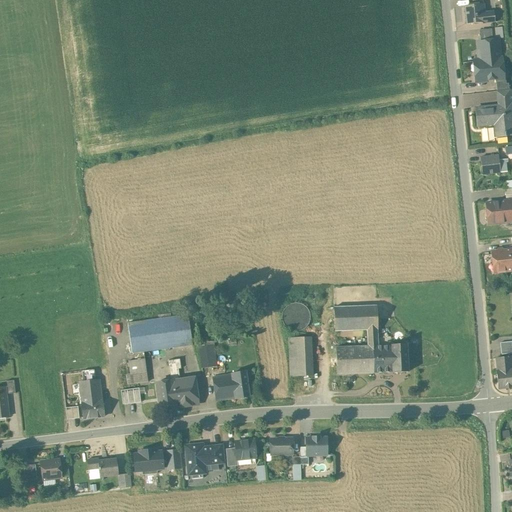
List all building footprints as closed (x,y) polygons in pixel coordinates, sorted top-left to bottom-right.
[(484,4),(465,6),(466,24),(493,22),(492,12),(485,13),(484,4)] [(491,29),(479,30),(480,42),(492,41),(491,29)] [(480,42),(478,42),(480,60),(500,58),(498,40),(492,41),(480,42)] [(480,60),(474,61),(474,62),(473,62),(470,65),(471,70),(474,72),(475,72),(476,82),(496,80),(503,79),(501,58),(500,58),(480,60)] [(503,79),(496,80),(497,91),(509,89),(508,83),(506,84),(505,78),(503,79)] [(509,97),(498,98),(498,106),(510,105),(509,97)] [(498,106),(475,109),(477,126),(495,124),(496,138),(511,136),(511,117),(511,105),(510,105),(498,106)] [(498,155),(480,157),(482,175),(500,173),(498,161),(498,155)] [(506,160),(498,161),(500,173),(507,172),(506,160)] [(511,200),(486,203),(488,224),(511,221),(511,200)] [(511,249),(491,252),(494,273),(511,270),(511,249)] [(376,306),(333,307),(335,331),(367,330),(367,346),(335,347),(337,375),(379,373),(378,345),(376,306)] [(289,316),(288,320),(288,323),(289,326),(291,329),(293,331),(296,332),(300,333),(303,332),(306,330),(308,328),(310,325),(310,322),(310,318),(308,315),(306,313),(303,311),(300,310),(297,310),(293,312),(291,314),(289,316)] [(159,319),(127,323),(132,354),(162,350),(162,349),(192,345),(188,315),(171,317),(159,319)] [(311,337),(288,338),(290,377),(313,376),(311,337)] [(511,345),(511,342),(500,343),(501,355),(511,353),(511,345)] [(406,344),(378,345),(379,373),(407,372),(408,372),(408,371),(406,344)] [(214,346),(199,348),(202,367),(217,365),(214,346)] [(511,368),(511,357),(495,358),(497,371),(496,371),(498,389),(511,387),(511,368)] [(144,359),(128,361),(130,374),(126,375),(127,385),(147,382),(144,359)] [(179,359),(168,361),(169,370),(178,368),(178,369),(181,369),(179,359)] [(178,368),(169,370),(171,381),(180,380),(178,369),(178,368)] [(94,370),(82,371),(83,382),(95,381),(94,370)] [(245,372),(231,374),(235,398),(235,399),(248,397),(245,372)] [(231,374),(213,378),(216,401),(235,398),(231,374)] [(180,380),(171,381),(156,383),(160,410),(198,404),(194,378),(180,380)] [(14,380),(6,381),(8,394),(15,393),(14,380)] [(83,382),(79,382),(83,419),(104,417),(99,380),(95,381),(83,382)] [(139,388),(121,391),(122,405),(141,402),(139,388)] [(78,406),(65,408),(67,420),(79,418),(78,406)] [(313,439),(306,439),(306,455),(326,455),(326,453),(328,451),(328,447),(326,445),(326,438),(319,439),(319,437),(313,438),(313,439)] [(292,439),(270,440),(270,454),(292,454),(292,439)] [(253,440),(235,442),(235,448),(236,460),(237,460),(255,458),(255,456),(257,453),(256,450),(254,448),(253,440)] [(202,445),(186,447),(189,474),(191,474),(192,479),(203,478),(202,473),(205,473),(204,464),(211,463),(209,448),(202,448),(202,445)] [(221,446),(209,448),(211,463),(223,462),(221,446)] [(235,448),(225,449),(227,467),(238,466),(237,460),(236,460),(235,448)] [(155,450),(139,451),(139,454),(133,455),(135,471),(142,471),(142,475),(157,474),(156,469),(163,468),(161,452),(155,453),(155,450)] [(178,450),(166,451),(168,469),(180,468),(178,450)] [(300,457),(290,457),(290,465),(300,465),(300,458),(300,457)] [(98,461),(97,461),(98,469),(100,478),(118,475),(116,458),(98,461)] [(98,459),(86,460),(88,470),(98,469),(97,461),(98,461),(98,459)] [(59,460),(40,462),(42,480),(61,477),(59,463),(59,460)] [(67,462),(59,463),(61,477),(69,476),(67,462)] [(23,480),(36,479),(35,465),(23,465),(23,480)] [(257,480),(265,479),(265,465),(257,466),(257,480)] [(129,473),(118,475),(120,489),(131,487),(129,473)]
